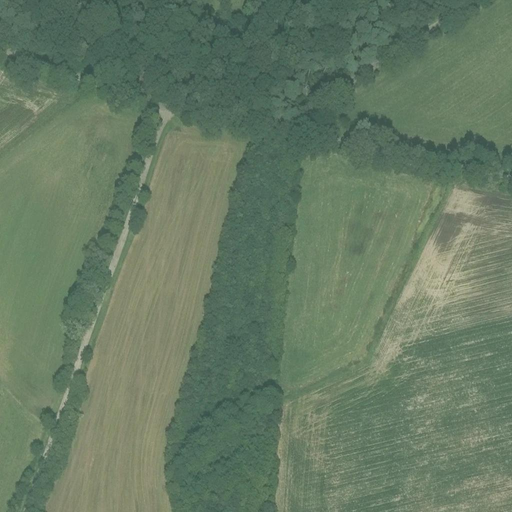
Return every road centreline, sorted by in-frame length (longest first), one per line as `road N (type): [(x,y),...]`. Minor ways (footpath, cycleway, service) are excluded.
road 1 (track): [(174,108),(26,511)]
road 2 (unclassified): [(282,128),(174,108),(0,54)]
road 3 (unclassified): [(511,178),(282,128)]
road 4 (residential): [(478,0),(282,128)]
